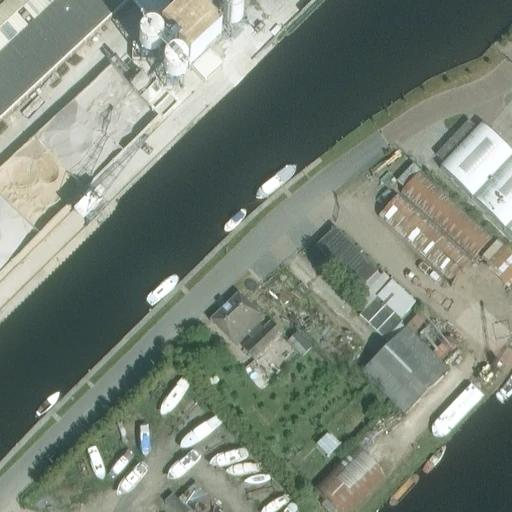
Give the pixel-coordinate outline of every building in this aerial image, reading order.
[(0,0),(0,124),(130,4),(125,0),(0,0)] [(191,11),(159,40),(188,72),(202,88),(223,69),(209,54),(221,43),(191,11)] [(175,94),(166,83),(157,90),(151,83),(148,85),(164,104),(175,94)] [(32,236),(46,224),(36,225),(49,215),(40,204),(39,197),(44,193),(44,195),(56,209),(74,193),(83,193),(90,187),(69,162),(74,158),(64,159),(58,151),(62,151),(62,145),(70,138),(68,115),(0,171),(0,192),(11,205),(0,213),(0,214),(7,222),(4,225),(15,238),(32,236)] [(511,234),(511,150),(479,120),(474,125),(465,117),(433,151),(442,159),(437,164),(511,234)] [(419,174),(400,194),(472,260),(491,240),(419,174)] [(397,198),(379,218),(451,284),(469,264),(397,198)] [(377,273),(334,229),(315,247),(358,291),(377,273)] [(511,246),(503,238),(485,259),(511,283),(511,246)] [(400,321),(415,305),(384,276),(362,300),(369,307),(359,317),(385,341),(402,323),(400,321)] [(244,350),(255,362),(283,336),(271,324),(264,330),(259,326),(264,322),(240,297),(212,323),(236,349),(252,334),(256,338),(244,350)] [(448,373),(406,331),(364,373),(406,415),(448,373)] [(312,348),(297,332),(286,343),(301,358),(312,348)] [(327,457),(340,445),(330,435),(318,448),(327,457)] [(335,511),(349,511),(385,476),(353,445),(311,488),(335,511)] [(227,511),(218,503),(196,482),(165,511),(227,511)]
